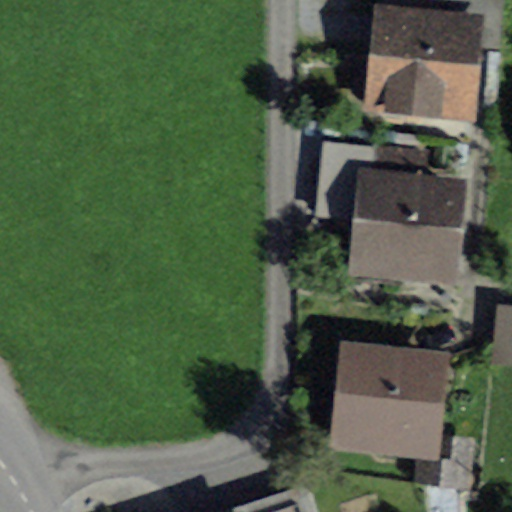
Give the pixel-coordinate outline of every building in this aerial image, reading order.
[(460,111),(468,27),(499,30),(502,1),(494,0),(390,0),(379,107),(420,112),(421,107),(460,111)] [(377,150),(368,219),(356,218),(351,271),(404,277),(404,271),(444,275),(452,190),(422,187),(425,155),(377,150)] [(511,316),(494,316),(493,359),(511,359),(511,316)] [(354,355),(345,429),(383,434),(382,444),(423,449),(434,364),(354,355)] [(300,511),(294,494),(239,511),(300,511)]
